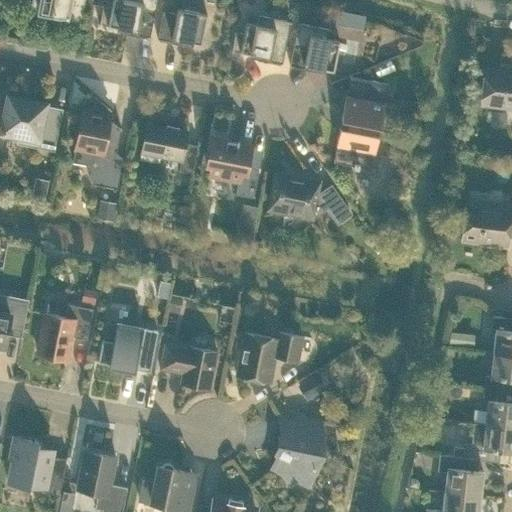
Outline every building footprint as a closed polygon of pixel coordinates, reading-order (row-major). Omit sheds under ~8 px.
[(65,19),(80,22),(84,0),(31,0),(29,10),(66,18),(65,19)] [(102,7),(99,25),(100,26),(100,24),(107,26),(106,27),(108,27),(108,26),(136,31),(135,35),(149,37),(156,0),(111,0),(110,7),(101,5),(101,7),(102,7)] [(176,14),(163,11),(157,39),(172,42),(172,39),(201,45),(207,15),(177,9),(176,14)] [(348,28),(351,16),(336,13),(333,25),(348,28)] [(232,52),(233,51),(239,52),(239,53),(240,54),(241,53),(268,58),(267,61),(282,64),(290,22),(257,15),(256,16),(258,17),(256,25),(246,22),(243,33),(234,31),(234,33),(235,33),(231,52),(232,52)] [(297,23),(297,25),(298,25),(289,65),(304,68),(304,65),(333,71),(339,41),(328,39),(330,31),(331,32),(332,30),(297,23)] [(511,107),(511,72),(486,69),(482,104),(511,107)] [(373,81),(371,94),(385,97),(388,84),(373,81)] [(7,96),(0,133),(19,137),(18,143),(52,150),(60,110),(45,107),(45,103),(7,96)] [(346,96),(333,162),(353,166),(353,168),(357,169),(358,167),(371,170),(384,103),(346,96)] [(88,112),(82,111),(72,162),(85,165),(90,171),(88,178),(94,185),(116,189),(122,159),(115,153),(120,127),(108,125),(110,116),(103,115),(94,106),(88,112)] [(166,125),(166,127),(146,123),(139,161),(158,165),(160,157),(180,161),(178,170),(192,173),(197,145),(184,143),(186,131),(176,129),(177,127),(166,125)] [(237,182),(235,195),(253,198),(258,170),(247,168),(251,146),(238,143),(238,141),(236,140),(236,141),(212,136),(208,155),(202,154),(200,164),(206,165),(206,166),(211,167),(209,176),(237,182)] [(317,183),(302,180),(300,177),(294,176),(291,178),(276,175),(269,209),(310,217),(312,209),(321,211),(326,207),(337,222),(349,214),(331,187),(319,195),(315,194),(317,183)] [(30,197),(44,200),(48,181),(34,178),(30,197)] [(100,200),(97,216),(111,219),(114,203),(100,200)] [(511,227),(511,204),(509,204),(508,212),(490,210),(491,208),(466,205),(461,240),(507,246),(510,227),(511,227)] [(242,205),(240,215),(254,218),(256,208),(242,205)] [(169,283),(160,281),(157,296),(166,298),(169,283)] [(84,289),(81,302),(94,305),(96,291),(84,289)] [(0,347),(3,349),(7,328),(21,331),(27,301),(0,294),(0,347)] [(170,297),(167,312),(178,314),(182,299),(170,297)] [(67,305),(64,317),(45,313),(37,355),(66,361),(71,337),(86,340),(92,310),(67,305)] [(511,318),(511,319),(492,316),(490,329),(495,329),(493,353),(511,354),(511,318)] [(112,343),(102,341),(98,363),(149,372),(157,331),(116,323),(112,343)] [(462,333),(450,331),(448,345),(460,346),(462,333)] [(244,333),(236,376),(269,383),(274,357),(296,361),(302,336),(278,332),(276,339),(244,333)] [(187,349),(164,344),(159,369),(182,374),(180,383),(209,389),(216,352),(187,346),(187,349)] [(490,375),(485,375),(484,388),(503,391),(504,379),(511,379),(511,354),(493,353),(492,353),(490,375)] [(305,395),(321,386),(315,375),(299,385),(305,395)] [(487,400),(484,425),(511,428),(511,391),(503,391),(484,388),(482,400),(487,400)] [(289,483),(295,479),(308,485),(323,454),(320,419),(307,420),(302,414),(287,421),(280,422),(282,446),(271,468),(282,473),(289,483)] [(511,451),(511,428),(484,425),(474,424),(471,445),(463,444),(462,452),(455,451),(455,455),(472,457),(472,458),(472,459),(479,459),(498,462),(499,450),(511,451)] [(37,442),(5,435),(5,437),(13,439),(9,459),(12,460),(7,483),(28,487),(28,485),(41,487),(40,492),(59,495),(66,457),(65,459),(52,456),(53,451),(36,448),(37,442)] [(84,451),(76,489),(98,494),(95,509),(102,510),(101,511),(121,511),(126,488),(110,485),(116,458),(84,451)] [(479,459),(472,459),(472,458),(439,454),(437,471),(446,472),(444,491),(480,495),(482,471),(477,471),(479,459)] [(142,478),(137,500),(151,503),(165,506),(163,511),(186,511),(194,474),(172,469),(172,468),(172,466),(171,465),(170,464),(169,464),(168,463),(167,463),(165,464),(164,464),(163,465),(162,466),(162,467),(159,466),(155,481),(142,478)] [(477,511),(480,495),(444,491),(442,511),(426,509),(425,511),(477,511)] [(217,500),(213,501),(212,501),(211,506),(209,511),(254,511),(255,510),(254,509),(252,507),(245,505),(242,507),(226,504),(224,501),(217,500)]
